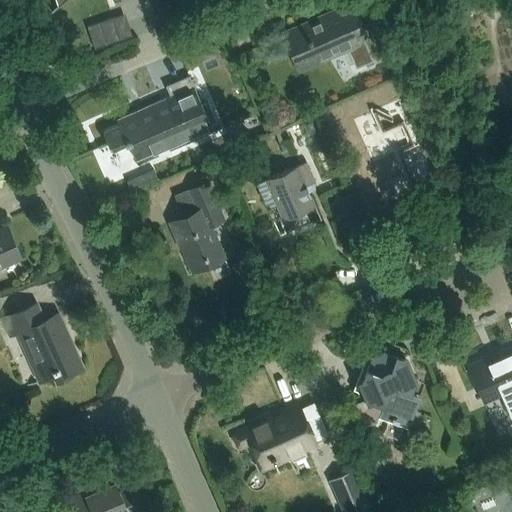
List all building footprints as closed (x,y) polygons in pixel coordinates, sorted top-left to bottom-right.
[(63,0),(51,11),(52,12),(65,0),(63,0)] [(372,19),(361,24),(352,2),(283,32),(299,70),(349,49),(357,67),(387,54),(372,19)] [(101,21),(89,26),(97,48),(110,44),(101,21)] [(214,132),(203,104),(191,76),(166,86),(170,96),(118,118),(120,122),(106,129),(104,131),(104,134),(110,145),(127,138),(136,159),(168,146),(170,150),(214,132)] [(399,94),(353,115),(373,158),(393,149),(403,171),(390,177),(398,194),(437,176),(399,94)] [(306,162),(267,179),(277,204),(284,220),(316,206),(307,185),(314,182),(306,162)] [(158,180),(153,169),(143,174),(147,184),(158,180)] [(194,272),(225,258),(210,224),(222,219),(206,183),(183,194),(191,216),(171,225),(181,249),(183,248),(194,272)] [(390,195),(373,203),(386,231),(403,223),(390,195)] [(0,266),(19,259),(5,226),(0,228),(0,266)] [(368,231),(350,239),(361,264),(378,256),(368,231)] [(55,374),(57,379),(84,367),(59,312),(44,319),(37,303),(2,318),(10,336),(18,332),(40,381),(55,374)] [(360,385),(367,400),(355,405),(365,426),(374,430),(379,416),(408,427),(420,397),(412,394),(417,380),(407,360),(384,352),(372,358),(360,385)] [(469,365),(485,400),(502,393),(511,416),(511,353),(501,359),(498,352),(469,365)] [(245,427),(261,464),(289,452),(292,460),(305,454),(303,450),(316,444),(315,441),(328,435),(315,407),(302,413),(300,407),(272,420),(270,416),(245,427)] [(363,511),(370,509),(353,470),(330,481),(343,511),(363,511)] [(71,495),(72,498),(71,499),(69,500),(68,501),(67,502),(66,504),(65,505),(65,507),(64,509),(65,510),(65,511),(145,511),(134,486),(120,492),(116,482),(105,486),(103,481),(71,495)]
